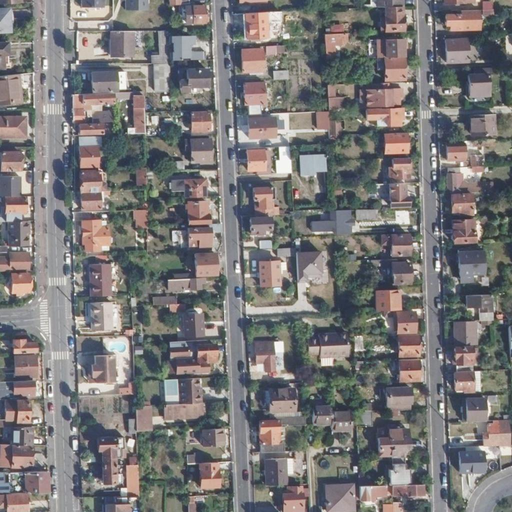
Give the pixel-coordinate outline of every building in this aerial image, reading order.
[(148,0),(125,0),(125,10),(148,10),(148,0)] [(481,12),(491,13),(492,1),(482,1),(481,12)] [(401,14),(401,5),(384,5),(385,15),(384,15),(384,28),(402,28),(402,14),(401,14)] [(203,6),(185,7),(186,23),(203,22),(203,19),(208,18),(208,10),(203,10),(203,6)] [(0,30),(9,30),(8,9),(0,9),(0,30)] [(274,19),(282,19),(282,10),(273,11),(274,19)] [(479,32),(479,11),(460,12),(460,17),(444,17),(445,28),(449,28),(450,32),(479,32)] [(265,12),(244,13),(246,39),(267,38),(265,12)] [(132,55),(132,31),(110,31),(111,55),(132,55)] [(169,64),(168,32),(158,32),(159,54),(150,54),(150,64),(155,64),(169,64)] [(341,44),(341,32),(325,33),(326,44),(341,44)] [(511,34),(508,35),(503,35),(503,43),(511,42),(511,34)] [(189,61),(204,60),(203,50),(189,51),(189,43),(195,43),(195,35),(175,35),(176,62),(186,61),(186,57),(189,57),(189,61)] [(384,56),(402,55),(402,38),(383,38),(384,56)] [(467,63),(466,41),(446,41),(447,63),(467,63)] [(283,54),(283,45),(265,46),(265,54),(283,54)] [(263,72),(262,50),(241,51),(242,73),(263,72)] [(403,77),(402,55),(384,56),(376,56),(376,67),(382,67),(383,78),(403,77)] [(169,78),(169,64),(155,64),(155,78),(169,78)] [(206,85),(205,69),(186,70),(186,79),(180,80),(180,92),(188,92),(188,87),(206,85)] [(273,71),(274,79),(285,78),(288,78),(288,71),(273,71)] [(0,101),(19,100),(17,73),(0,74),(0,101)] [(108,73),(91,73),(91,90),(115,89),(115,74),(108,74),(108,73)] [(488,98),(487,78),(468,78),(469,98),(488,98)] [(265,104),(264,84),(244,85),(246,105),(265,104)] [(334,85),(327,84),(326,109),(342,110),(343,97),(334,97),(334,85)] [(401,96),(401,88),(382,88),(382,104),(398,104),(398,96),(401,96)] [(114,99),(114,92),(71,95),(71,122),(82,122),(82,107),(82,104),(90,103),(104,103),(104,106),(114,105),(114,99)] [(143,134),(143,114),(143,96),(133,97),(133,116),(135,117),(135,128),(127,128),(127,134),(143,134)] [(398,121),(398,108),(365,109),(365,118),(385,118),(385,125),(390,125),(390,122),(398,121)] [(92,115),(92,122),(113,121),(113,111),(95,112),(92,115)] [(315,130),(327,129),(327,111),(315,112),(315,130)] [(208,129),(207,112),(190,113),(191,130),(208,129)] [(294,112),(280,113),(281,128),(295,127),(294,112)] [(493,133),(493,114),(469,115),(470,135),(493,133)] [(0,136),(25,136),(24,117),(0,117),(0,136)] [(258,138),(257,118),(247,119),(248,138),(258,138)] [(79,134),(113,134),(113,129),(101,129),(101,123),(79,124),(79,134)] [(328,134),(338,133),(338,125),(327,125),(328,134)] [(406,150),(406,131),(384,132),(385,150),(406,150)] [(92,137),(79,138),(79,168),(90,167),(89,158),(97,157),(97,150),(100,150),(100,146),(92,146),(92,137)] [(209,161),(208,139),(189,139),(190,162),(209,161)] [(463,144),(463,143),(447,143),(448,159),(464,159),(463,144)] [(283,159),(290,159),(290,147),(282,147),(283,159)] [(0,159),(0,171),(19,171),(19,152),(0,152),(0,159)] [(263,152),(247,153),(248,172),(264,171),(263,152)] [(472,166),(484,165),(484,155),(471,156),(472,166)] [(324,170),(323,156),(300,156),(301,175),(314,174),(314,170),(324,170)] [(387,183),(404,183),(404,178),(407,178),(407,158),(390,158),(391,173),(387,173),(387,183)] [(275,159),(276,174),(291,174),(290,159),(283,159),(275,159)] [(169,171),(184,170),(183,161),(169,162),(169,171)] [(446,191),(446,194),(452,193),(465,193),(494,191),(494,182),(481,182),(477,180),(476,183),(470,183),(465,181),(463,181),(463,173),(460,173),(460,166),(447,167),(448,191),(446,191)] [(144,184),(144,168),(135,168),(135,184),(144,184)] [(99,191),(103,191),(105,190),(104,184),(103,183),(98,182),(98,171),(79,172),(80,191),(81,191),(99,191)] [(183,197),(204,196),(204,178),(170,181),(171,191),(183,190),(183,197)] [(272,182),(252,183),(253,202),(258,202),(258,209),(255,209),(255,217),(272,216),(272,209),(267,209),(267,201),(273,201),(272,182)] [(387,183),(373,184),(374,197),(390,197),(390,205),(408,205),(408,197),(404,197),(404,183),(387,183)] [(99,208),(99,191),(81,191),(81,208),(99,208)] [(472,213),(471,194),(451,194),(452,210),(460,210),(460,214),(472,213)] [(25,214),(25,196),(5,196),(5,214),(25,214)] [(187,225),(207,224),(207,209),(204,210),(204,201),(186,203),(187,225)] [(376,217),(377,209),(357,210),(356,210),(356,218),(376,217)] [(145,228),(144,210),(134,210),(134,219),(137,219),(137,228),(145,228)] [(340,212),(340,210),(333,211),(333,221),(311,223),(311,232),(334,232),(334,233),(341,233),(341,234),(349,234),(348,212),(340,212)] [(100,242),(99,220),(81,220),(82,243),(100,242)] [(270,231),(269,220),(250,221),(250,235),(263,235),(263,232),(270,231)] [(474,240),(473,220),(453,221),(454,241),(474,240)] [(9,245),(28,245),(27,231),(29,231),(29,221),(9,221),(9,245)] [(221,231),(221,223),(207,224),(207,228),(187,228),(187,239),(194,239),(194,249),(208,249),(208,231),(221,231)] [(408,255),(408,236),(381,236),(382,246),(390,246),(390,255),(408,255)] [(484,271),(482,248),(458,250),(459,273),(484,271)] [(295,249),(277,250),(277,258),(295,257),(295,249)] [(0,270),(29,270),(29,253),(10,253),(10,257),(6,257),(6,263),(0,262),(0,270)] [(214,273),(213,253),(194,254),(195,273),(214,273)] [(284,269),(283,262),(277,262),(276,261),(258,262),(259,287),(278,286),(277,270),(284,269)] [(409,283),(408,263),(390,264),(391,283),(409,283)] [(174,278),(191,277),(191,272),(186,273),(186,265),(174,266),(174,278)] [(90,296),(110,295),(109,269),(90,269),(90,296)] [(27,291),(28,273),(11,273),(11,291),(27,291)] [(203,282),(203,277),(191,277),(174,278),(168,279),(169,289),(199,287),(199,282),(203,282)] [(374,290),(375,310),(399,310),(398,290),(374,290)] [(492,293),(466,295),(467,306),(478,305),(478,310),(493,310),(492,293)] [(111,329),(111,302),(91,302),(91,329),(111,329)] [(493,310),(478,310),(479,320),(492,319),(493,319),(493,310)] [(397,335),(414,335),(413,313),(396,313),(396,335),(397,335)] [(201,333),(199,314),(183,315),(183,334),(201,333)] [(471,338),(470,322),(455,323),(456,345),(466,344),(466,339),(471,338)] [(329,335),(329,332),(320,332),(320,335),(309,336),(310,352),(320,352),(320,356),(349,355),(348,332),(336,332),(336,335),(329,335)] [(418,356),(417,335),(414,335),(397,335),(398,356),(418,356)] [(277,339),(280,383),(298,382),(295,338),(277,339)] [(205,344),(205,339),(196,339),(197,361),(214,360),(214,344),(205,344)] [(12,340),(12,353),(35,352),(34,342),(23,342),(23,340),(12,340)] [(274,370),(272,341),(255,342),(256,362),(263,362),(264,371),(274,370)] [(456,371),(467,371),(466,362),(471,362),(471,347),(453,348),(454,358),(455,358),(456,371)] [(35,355),(12,356),(12,377),(35,376),(35,355)] [(90,364),(91,382),(113,381),(112,355),(94,355),(94,364),(90,364)] [(419,381),(418,360),(398,360),(398,382),(419,381)] [(474,388),(473,372),(454,373),(454,389),(474,388)] [(202,401),(202,392),(199,392),(199,385),(199,377),(179,378),(180,402),(202,401)] [(33,395),(33,380),(12,381),(12,392),(21,392),(21,394),(27,395),(33,395)] [(267,388),(267,389),(267,402),(267,411),(292,410),(291,387),(267,388)] [(386,411),(406,410),(406,389),(385,389),(386,411)] [(28,421),(28,398),(27,398),(8,398),(5,398),(5,419),(10,419),(15,419),(15,421),(28,421)] [(461,422),(480,421),(479,398),(464,399),(465,416),(461,416),(461,422)] [(180,402),(164,403),(164,417),(181,416),(181,413),(189,412),(189,416),(202,415),(202,401),(180,402)] [(135,430),(151,429),(149,404),(134,405),(135,430)] [(350,430),(348,413),(331,414),(330,408),(312,409),(313,426),(331,426),(331,431),(350,430)] [(356,412),(357,426),(372,426),(371,411),(356,412)] [(260,443),(261,452),(278,451),(278,442),(279,442),(278,419),(258,420),(259,443),(260,443)] [(484,446),(500,445),(509,444),(508,419),(495,420),(495,423),(487,423),(488,437),(483,438),(484,446)] [(32,445),(32,426),(10,426),(9,444),(32,445)] [(101,451),(102,465),(114,465),(114,457),(119,457),(119,448),(115,448),(114,428),(97,429),(97,451),(101,451)] [(160,439),(168,438),(168,435),(168,428),(159,429),(160,439)] [(223,444),(223,428),(203,429),(204,445),(223,444)] [(378,456),(389,456),(393,456),(406,455),(408,455),(407,430),(396,430),(395,428),(389,428),(389,438),(378,439),(378,456)] [(0,466),(31,467),(32,445),(9,444),(0,444),(0,454),(0,466)] [(483,472),(482,451),(459,452),(460,472),(483,472)] [(205,454),(187,455),(188,463),(200,462),(205,461),(205,454)] [(391,485),(410,485),(410,466),(406,466),(406,455),(393,456),(393,466),(386,467),(386,485),(391,485)] [(264,459),(265,486),(286,485),(285,459),(264,459)] [(218,486),(218,461),(205,461),(200,462),(201,490),(212,490),(212,486),(218,486)] [(127,495),(138,495),(136,464),(129,464),(126,465),(127,495)] [(114,465),(102,465),(103,483),(121,482),(120,473),(114,473),(114,465)] [(47,493),(47,472),(9,471),(9,493),(47,493)] [(421,495),(421,484),(410,485),(391,485),(392,496),(421,495)] [(295,511),(302,511),(300,486),(290,486),(290,493),(282,493),(282,511),(295,511)] [(353,508),(352,486),(326,486),(326,511),(337,511),(337,508),(353,508)] [(359,487),(360,501),(377,501),(376,497),(386,497),(386,486),(359,487)] [(6,511),(25,511),(25,495),(6,495),(6,511)] [(138,511),(138,495),(127,495),(105,496),(105,503),(102,504),(102,511),(138,511)] [(204,500),(203,495),(188,495),(188,511),(195,511),(195,501),(204,500)] [(392,503),(392,511),(399,511),(400,503),(392,503)]
